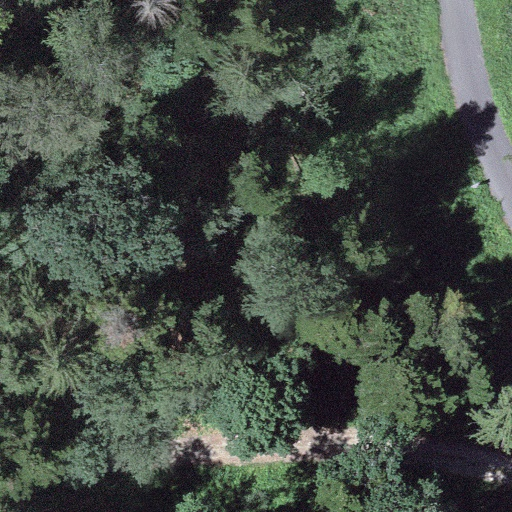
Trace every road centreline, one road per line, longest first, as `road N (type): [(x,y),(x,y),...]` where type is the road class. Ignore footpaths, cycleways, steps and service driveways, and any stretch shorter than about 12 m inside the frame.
road 1 (track): [(0,467),(317,444),(511,473)]
road 2 (unclassified): [(511,199),(476,107),(456,0)]
